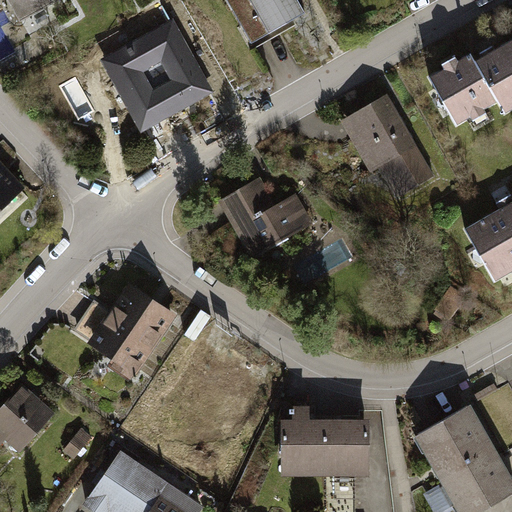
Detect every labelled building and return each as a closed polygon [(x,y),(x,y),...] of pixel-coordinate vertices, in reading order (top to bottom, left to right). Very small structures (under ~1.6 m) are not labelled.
[(4,0),(18,27),(52,11),(47,2),(51,0),(4,0)] [(299,0),(227,0),(253,46),(308,15),(299,0)] [(174,23),(101,63),(139,133),(212,93),(174,23)] [(476,53),(431,78),(461,131),(503,107),(510,120),(511,118),(511,47),(482,64),(476,53)] [(390,100),(342,127),(371,177),(383,170),(400,199),(436,179),(390,100)] [(0,207),(21,189),(0,165),(0,207)] [(262,180),(220,203),(254,263),(260,274),(291,257),(284,246),(316,228),(299,197),(278,209),(262,180)] [(511,204),(466,231),(496,283),(511,273),(511,204)] [(464,297),(452,289),(437,311),(449,319),(464,297)] [(95,301),(71,337),(111,364),(103,376),(126,392),(174,321),(127,290),(113,313),(95,301)] [(197,332),(167,408),(186,416),(192,400),(238,418),(256,373),(218,358),(224,343),(197,332)] [(21,390),(0,414),(0,451),(15,464),(55,418),(21,390)] [(511,484),(468,406),(418,434),(462,511),(482,511),(511,495),(511,484)] [(290,428),(276,428),(277,483),(321,482),(321,511),(355,511),(355,482),(368,482),(367,427),(309,428),(309,407),(290,407),(290,428)] [(138,465),(105,511),(202,511),(203,511),(138,465)]
